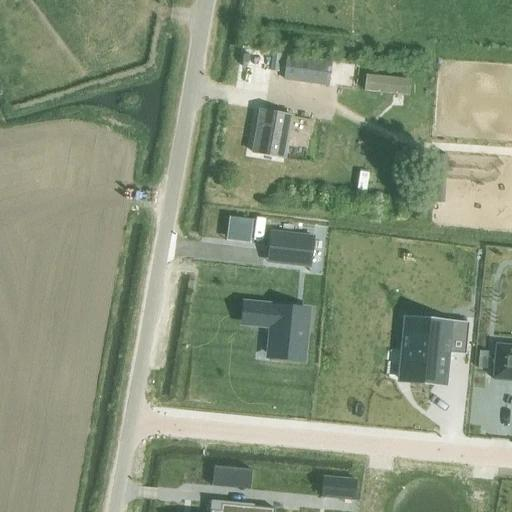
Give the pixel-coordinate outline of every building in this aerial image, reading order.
[(306,59),(288,56),(284,81),(304,84),(321,86),(324,61),(306,59)] [(259,111),(251,154),(283,159),(291,117),(259,111)] [(280,234),(276,264),(309,268),(312,238),(280,234)] [(262,308),(260,325),(272,326),(268,357),(300,360),(305,312),(262,308)] [(405,320),(399,382),(443,386),(444,376),(443,367),(443,359),(446,360),(446,354),(465,356),(468,324),(450,322),(449,324),(405,320)] [(511,347),(495,346),(492,380),(511,382),(511,347)] [(478,352),(476,369),(485,370),(487,353),(478,352)] [(322,478),(320,498),(353,501),(355,481),(322,478)]
